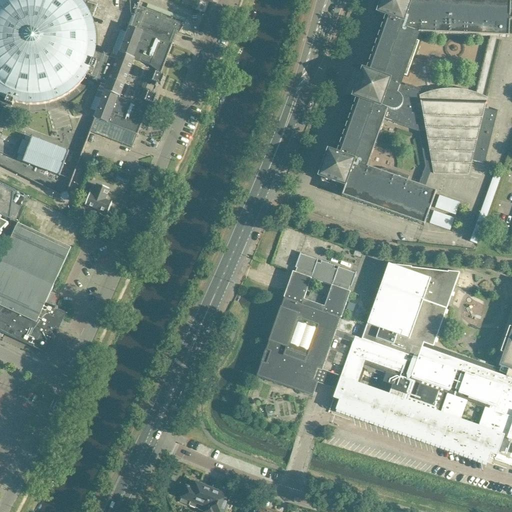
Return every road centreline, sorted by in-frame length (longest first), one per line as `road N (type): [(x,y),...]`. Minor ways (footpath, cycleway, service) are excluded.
road 1 (secondary): [(150,437),(257,198),(328,0)]
road 2 (residential): [(65,384),(224,0)]
road 3 (residential): [(350,511),(150,437)]
